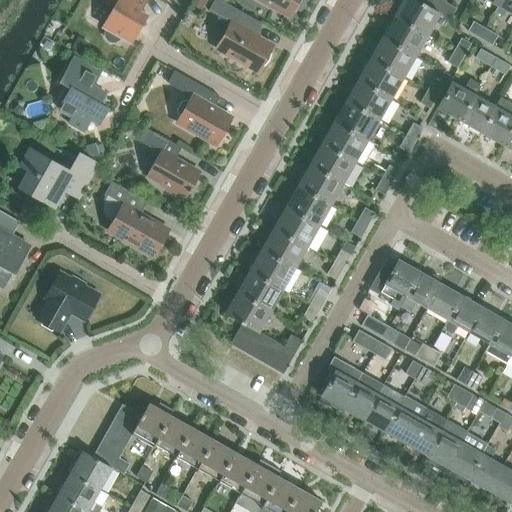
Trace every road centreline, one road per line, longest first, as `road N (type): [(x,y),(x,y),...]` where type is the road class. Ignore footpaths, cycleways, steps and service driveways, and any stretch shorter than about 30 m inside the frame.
road 1 (residential): [(277,419),(397,207)]
road 2 (residential): [(0,501),(76,373),(143,344)]
road 3 (residential): [(176,301),(282,117)]
road 4 (residential): [(511,192),(443,155),(423,157),(397,207)]
road 5 (residential): [(277,419),(143,344)]
road 6 (residential): [(282,117),(157,45)]
road 7 (residential): [(282,117),(348,0)]
road 8 (residential): [(176,301),(61,237)]
road 9 (residential): [(397,207),(511,271)]
